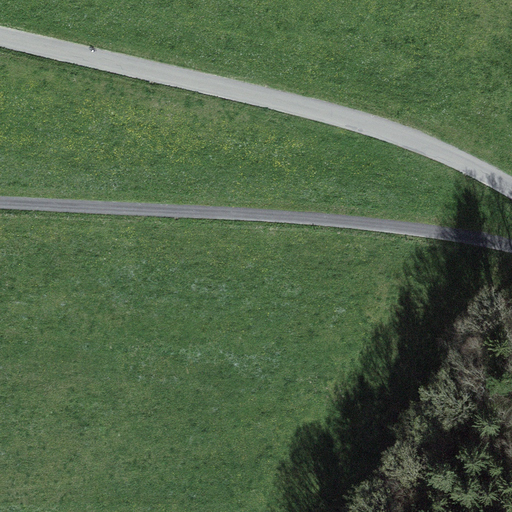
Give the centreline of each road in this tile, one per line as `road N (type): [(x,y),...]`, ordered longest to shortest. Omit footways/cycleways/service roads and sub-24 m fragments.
road 1 (tertiary): [(511,188),(362,122),(0,36)]
road 2 (residential): [(511,248),(336,221),(0,202)]
